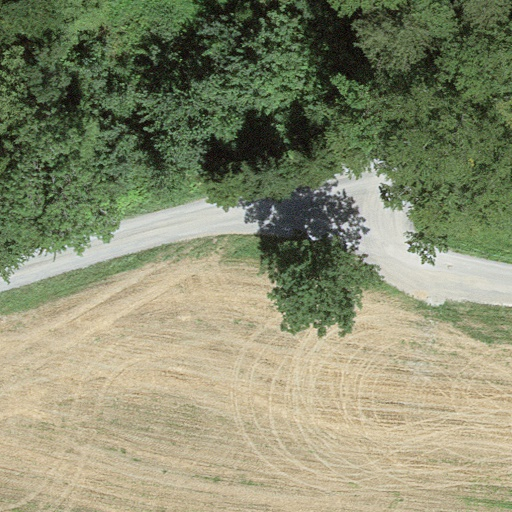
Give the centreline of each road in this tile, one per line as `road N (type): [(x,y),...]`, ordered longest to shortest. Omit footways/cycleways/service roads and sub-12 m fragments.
road 1 (track): [(0,259),(265,198),(511,161)]
road 2 (track): [(265,198),(418,258),(511,277)]
